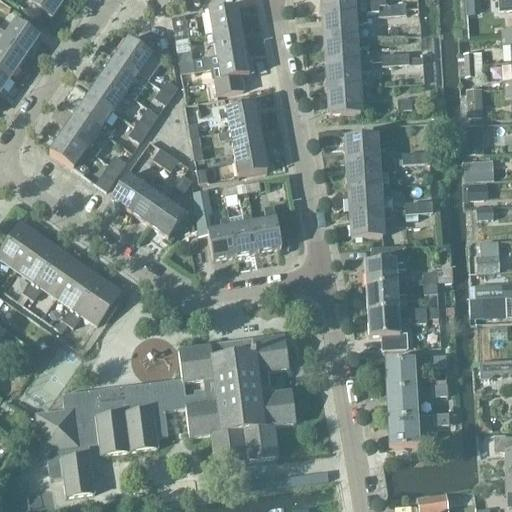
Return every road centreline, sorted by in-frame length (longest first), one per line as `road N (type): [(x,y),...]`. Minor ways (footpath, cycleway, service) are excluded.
road 1 (residential): [(322,276),(176,297),(0,177)]
road 2 (residential): [(322,276),(271,0)]
road 3 (residential): [(362,511),(322,276)]
road 4 (residential): [(0,158),(109,0)]
